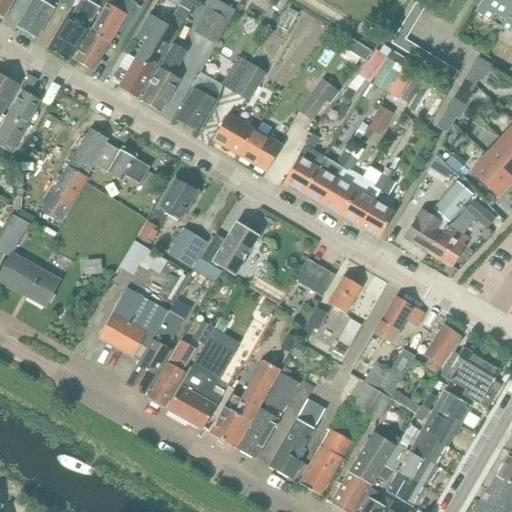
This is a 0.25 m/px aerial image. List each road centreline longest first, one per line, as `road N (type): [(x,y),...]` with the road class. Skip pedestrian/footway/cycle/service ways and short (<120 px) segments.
road 1 (residential): [(486,327),(0,40)]
road 2 (unclassified): [(291,511),(0,346)]
road 3 (residential): [(452,511),(511,408)]
